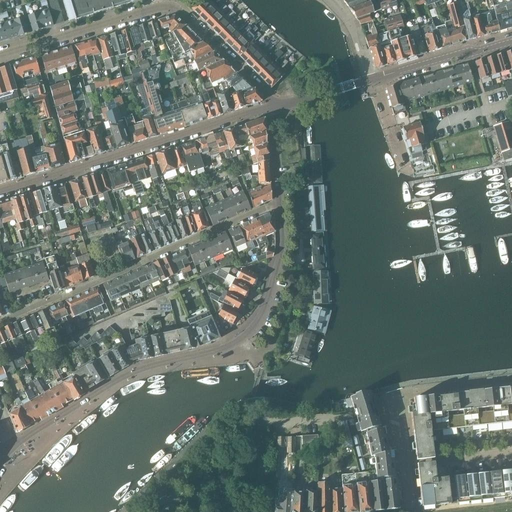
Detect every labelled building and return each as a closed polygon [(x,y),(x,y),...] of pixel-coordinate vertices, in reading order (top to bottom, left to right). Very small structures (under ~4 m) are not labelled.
[(62,0),(69,21),(69,22),(138,1),(137,0),(62,0)] [(201,0),(192,9),(199,16),(212,2),(209,0),(201,0)] [(205,23),(218,9),(215,6),(220,1),(219,0),(213,0),(214,0),(212,2),(199,16),(205,23)] [(350,9),(361,5),(373,0),(344,0),(343,1),(350,9)] [(350,9),(357,19),(366,16),(368,15),(370,14),(381,10),(397,6),(395,0),(375,0),(361,5),(350,9)] [(485,0),(488,10),(494,9),(491,0),(485,0)] [(491,0),(494,9),(500,32),(511,28),(504,2),(503,0),(491,0)] [(511,28),(511,0),(503,0),(504,2),(511,28)] [(457,29),(461,43),(467,41),(468,41),(463,21),(461,13),(458,2),(447,6),(452,23),(454,31),(457,29)] [(218,9),(205,23),(212,29),(225,16),(222,13),(227,7),(223,4),(218,9)] [(492,24),(488,25),(490,34),(500,32),(494,9),(488,10),(489,13),(492,24)] [(39,13),(44,28),(53,25),(49,10),(39,13)] [(219,36),(233,21),(232,20),(230,21),(228,19),(231,15),(233,17),(236,14),(231,10),(225,16),(212,29),(219,36)] [(471,18),(469,11),(461,13),(463,21),(468,41),(477,38),(471,18)] [(44,28),(39,13),(28,16),(33,32),(44,28)] [(478,16),(484,36),(490,34),(488,25),(492,24),(489,13),(478,16)] [(175,16),(158,21),(159,23),(161,30),(168,28),(170,33),(186,26),(175,16)] [(368,22),(366,16),(357,19),(360,25),(368,22)] [(390,41),(392,46),(397,63),(418,56),(412,36),(401,39),(398,29),(404,28),(400,16),(385,21),(389,36),(391,41),(390,41)] [(471,18),(477,38),(484,36),(478,16),(471,18)] [(14,20),(19,36),(29,33),(24,17),(14,20)] [(225,42),(238,29),(240,28),(237,25),(241,20),(238,17),(233,21),(219,36),(225,42)] [(19,36),(14,20),(4,23),(9,39),(19,36)] [(153,47),(163,44),(157,24),(156,21),(147,24),(153,47)] [(0,41),(9,39),(4,23),(0,24),(0,41)] [(254,26),(251,23),(248,27),(242,33),(238,29),(225,42),(232,49),(245,36),(254,26)] [(451,46),(460,43),(461,43),(457,29),(454,31),(452,23),(445,25),(445,26),(451,46)] [(153,47),(147,24),(138,27),(144,50),(153,47)] [(427,25),(421,27),(424,36),(429,53),(441,49),(436,32),(437,32),(436,29),(434,25),(428,27),(427,25)] [(171,38),(165,41),(167,44),(191,32),(190,30),(186,26),(170,33),(169,34),(171,38)] [(238,55),(251,42),(254,40),(252,38),(253,37),(252,35),(257,29),(254,26),(245,36),(232,49),(238,55)] [(417,26),(409,28),(412,36),(418,56),(426,54),(417,26)] [(445,26),(436,29),(437,32),(436,32),(441,49),(442,49),(451,46),(445,26)] [(129,29),(136,54),(138,62),(143,60),(141,52),(145,51),(144,50),(138,27),(129,29)] [(375,28),(370,30),(372,36),(365,38),(369,49),(381,45),(380,43),(379,43),(378,40),(375,28)] [(120,32),(125,49),(127,57),(136,54),(129,29),(120,32)] [(125,49),(120,32),(108,36),(112,49),(113,48),(115,52),(115,53),(116,57),(117,60),(127,57),(125,49)] [(175,48),(180,45),(196,37),(191,32),(167,44),(168,47),(174,45),(175,48)] [(97,39),(103,60),(106,71),(113,69),(110,59),(116,57),(115,53),(115,52),(113,48),(112,49),(108,36),(97,39)] [(390,41),(391,41),(389,36),(378,40),(379,43),(380,43),(381,45),(382,49),(381,49),(386,66),(397,63),(392,46),(390,41)] [(171,50),(170,51),(172,56),(183,50),(183,51),(202,42),(198,38),(197,37),(196,37),(180,45),(175,48),(171,50)] [(103,60),(97,39),(89,41),(96,65),(97,70),(101,68),(99,61),(103,60)] [(96,65),(89,41),(82,44),(88,67),(89,67),(93,66),(94,70),(97,70),(96,65)] [(202,42),(183,51),(185,54),(191,52),(194,58),(195,61),(213,52),(208,47),(205,45),(203,43),(202,42)] [(238,55),(245,62),(258,49),(251,42),(238,55)] [(266,42),(258,49),(245,62),(251,68),(265,56),(267,53),(265,52),(263,54),(261,52),(268,45),(266,42)] [(89,68),(89,67),(88,67),(82,44),(74,46),(75,48),(78,60),(81,70),(89,68)] [(381,45),(369,49),(373,63),(373,64),(373,65),(374,66),(375,69),(386,66),(381,49),(382,49),(381,45)] [(71,47),(61,50),(67,68),(77,65),(71,47)] [(51,53),(57,71),(67,68),(61,50),(51,53)] [(188,64),(185,66),(190,76),(198,72),(200,71),(205,69),(223,61),(221,59),(215,54),(213,52),(195,61),(188,64)] [(51,53),(41,56),(47,74),(57,71),(51,53)] [(505,53),(495,56),(500,74),(510,71),(505,53)] [(168,56),(166,55),(157,58),(158,63),(169,58),(168,56)] [(155,56),(147,59),(148,60),(150,66),(158,63),(155,56)] [(251,68),(258,75),(271,62),(265,56),(251,68)] [(495,56),(485,59),(490,76),(500,74),(495,56)] [(28,73),(34,72),(35,75),(38,74),(40,73),(36,58),(24,61),(28,73)] [(485,59),(475,62),(480,79),(490,76),(485,59)] [(148,60),(138,63),(140,68),(142,72),(150,69),(150,66),(148,60)] [(285,60),(280,66),(283,69),(288,63),(285,60)] [(24,61),(13,64),(17,80),(23,78),(22,75),(28,73),(24,61)] [(231,68),(223,61),(205,69),(210,83),(211,84),(211,83),(222,78),(224,80),(235,72),(231,69),(231,68)] [(258,75),(264,81),(278,68),(271,62),(258,75)] [(467,64),(457,67),(463,85),(473,82),(467,64)] [(0,112),(1,113),(0,110),(0,103),(19,98),(16,91),(17,91),(10,65),(9,65),(9,66),(0,68),(0,112)] [(453,88),(463,85),(457,67),(448,70),(453,88)] [(271,88),(284,75),(278,68),(264,81),(271,88)] [(166,114),(159,88),(156,88),(150,69),(142,72),(139,73),(139,74),(153,119),(159,136),(169,132),(172,131),(166,114)] [(443,91),(453,88),(448,70),(438,73),(443,91)] [(174,78),(176,82),(179,81),(188,78),(187,73),(174,78)] [(237,73),(225,82),(227,90),(242,79),(237,73)] [(433,94),(443,91),(438,73),(428,76),(433,94)] [(144,123),(148,139),(159,136),(153,119),(139,74),(136,75),(132,76),(134,83),(137,82),(144,107),(148,118),(142,119),(144,123)] [(132,76),(122,79),(124,85),(134,83),(132,76)] [(424,97),(433,94),(428,76),(418,79),(424,97)] [(122,79),(109,82),(110,85),(111,89),(124,85),(122,79)] [(243,95),(254,90),(242,79),(227,90),(234,111),(246,107),(243,95)] [(414,100),(424,97),(418,79),(409,82),(414,100)] [(50,87),(53,97),(70,91),(67,81),(50,87)] [(223,93),(216,95),(223,115),(234,111),(227,90),(225,82),(221,84),(223,93)] [(404,103),(414,100),(409,82),(399,85),(404,103)] [(31,101),(46,96),(43,83),(40,84),(20,90),(22,95),(24,102),(31,101)] [(212,86),(205,89),(203,84),(199,86),(203,95),(199,96),(207,120),(223,115),(216,95),(213,86),(212,86)] [(94,85),(85,88),(87,97),(97,95),(94,85)] [(398,85),(386,89),(394,115),(406,112),(404,104),(403,104),(398,85)] [(254,90),(243,95),(246,107),(261,102),(254,90)] [(53,97),(56,107),(73,101),(70,91),(53,97)] [(188,99),(187,100),(196,123),(197,123),(207,120),(199,96),(198,97),(198,96),(188,99)] [(133,144),(148,139),(144,123),(136,126),(132,115),(127,117),(121,97),(114,99),(118,110),(120,119),(124,118),(131,138),(131,139),(131,141),(132,142),(133,142),(133,144)] [(80,108),(76,109),(77,112),(81,111),(84,109),(91,107),(88,98),(84,99),(84,100),(86,105),(80,107),(80,108)] [(187,100),(177,103),(185,127),(195,124),(196,123),(187,100)] [(56,109),(58,118),(77,112),(76,109),(75,102),(56,109)] [(167,112),(166,114),(172,131),(185,127),(177,103),(170,106),(172,112),(171,112),(170,112),(167,112)] [(7,117),(19,113),(17,108),(5,112),(7,117)] [(109,113),(106,114),(107,120),(108,122),(109,127),(110,130),(117,149),(129,145),(128,142),(124,130),(122,123),(120,119),(118,110),(109,113)] [(76,113),(58,118),(61,127),(86,119),(84,114),(77,117),(76,113)] [(86,119),(61,127),(63,135),(81,130),(81,132),(84,131),(86,131),(84,123),(87,123),(86,119)] [(264,119),(245,125),(249,137),(265,132),(264,119)] [(87,123),(84,123),(86,131),(93,152),(96,151),(99,154),(105,152),(99,133),(97,127),(96,128),(92,129),(90,122),(87,123)] [(511,134),(511,133),(511,132),(511,123),(509,124),(508,122),(493,127),(501,152),(502,152),(504,160),(511,157),(511,134)] [(420,123),(402,128),(411,159),(423,155),(422,151),(421,146),(425,145),(422,135),(423,135),(420,123)] [(245,125),(235,129),(239,143),(245,141),(247,146),(249,145),(250,145),(249,142),(251,142),(249,137),(245,125)] [(42,129),(39,130),(44,146),(50,169),(65,164),(60,145),(48,148),(47,145),(48,145),(48,144),(48,143),(47,137),(45,129),(42,129)] [(239,143),(235,129),(223,133),(232,158),(237,157),(234,149),(241,147),(239,143)] [(103,132),(99,133),(105,152),(117,149),(110,130),(106,131),(105,131),(103,132)] [(67,140),(64,141),(70,163),(77,161),(80,160),(81,160),(78,147),(88,144),(84,131),(81,132),(82,135),(67,140)] [(84,131),(88,144),(78,147),(81,160),(95,155),(95,154),(94,155),(93,152),(86,131),(84,131)] [(265,132),(249,137),(251,142),(249,142),(250,145),(252,144),(253,148),(266,143),(266,136),(265,132)] [(232,158),(223,133),(215,135),(220,153),(225,152),(228,160),(232,158)] [(220,153),(215,135),(204,139),(210,156),(213,155),(220,153)] [(22,139),(14,141),(14,143),(17,152),(24,177),(37,173),(29,149),(27,142),(26,138),(22,139)] [(204,159),(204,158),(210,156),(204,139),(196,141),(203,165),(207,164),(205,159),(204,159)] [(32,141),(27,142),(29,149),(37,173),(50,169),(44,146),(34,149),(33,143),(32,141)] [(203,165),(196,141),(188,144),(196,171),(204,168),(203,165)] [(14,143),(7,145),(10,157),(15,176),(16,179),(24,177),(17,152),(14,143)] [(250,145),(249,145),(250,151),(254,150),(255,155),(252,156),(251,156),(254,165),(257,164),(268,161),(268,153),(266,143),(253,148),(252,144),(250,145)] [(16,179),(15,176),(10,157),(7,144),(0,146),(4,161),(10,181),(16,179)] [(188,166),(187,166),(190,173),(196,171),(188,144),(181,146),(188,166)] [(0,145),(0,184),(4,183),(10,181),(9,176),(4,161),(3,155),(0,146),(0,145)] [(169,150),(176,170),(187,166),(188,166),(181,146),(169,150)] [(312,146),(314,183),(322,183),(320,146),(312,146)] [(169,150),(156,155),(162,174),(176,170),(169,150)] [(156,155),(146,158),(152,178),(152,180),(154,185),(159,184),(157,178),(163,176),(162,174),(156,155)] [(146,158),(126,164),(133,189),(136,196),(143,193),(140,182),(152,178),(146,158)] [(252,178),(253,182),(259,181),(259,184),(262,184),(262,186),(270,186),(268,161),(257,164),(259,176),(251,176),(252,178)] [(119,170),(117,171),(123,190),(124,192),(133,189),(126,164),(118,167),(118,168),(119,170)] [(240,169),(242,176),(250,173),(248,166),(240,169)] [(115,168),(106,171),(113,193),(123,190),(117,171),(115,171),(115,169),(115,168)] [(97,176),(102,194),(105,203),(108,212),(113,211),(107,192),(111,190),(106,176),(104,172),(96,175),(97,176)] [(228,175),(230,180),(234,179),(235,178),(239,177),(237,172),(228,175)] [(96,175),(89,177),(95,196),(98,195),(102,194),(97,176),(96,175)] [(95,196),(89,177),(82,179),(88,198),(91,209),(95,207),(92,197),(95,196)] [(82,179),(69,183),(75,202),(78,201),(80,208),(81,213),(85,211),(85,209),(86,208),(85,206),(87,206),(85,199),(88,198),(82,179)] [(63,214),(74,210),(66,184),(55,187),(60,201),(63,214)] [(193,184),(182,188),(184,193),(187,192),(195,189),(193,184)] [(259,184),(246,188),(253,208),(272,200),(270,186),(262,186),(262,184),(259,184)] [(308,187),(312,232),(321,231),(324,231),(321,186),(308,187)] [(43,191),(48,212),(56,210),(56,212),(59,211),(60,213),(56,214),(58,222),(65,221),(63,214),(60,201),(55,187),(43,191)] [(33,193),(39,215),(44,214),(47,225),(52,224),(48,212),(43,191),(33,193)] [(241,214),(251,209),(244,192),(234,197),(241,214)] [(27,196),(36,226),(36,227),(44,225),(42,218),(40,218),(39,215),(33,193),(27,196)] [(183,193),(176,195),(179,203),(186,200),(183,193)] [(19,198),(25,221),(29,220),(32,228),(36,226),(27,196),(19,198)] [(224,201),(232,218),(241,214),(234,197),(224,201)] [(19,198),(11,200),(17,219),(18,224),(16,224),(17,228),(18,231),(19,231),(24,229),(22,222),(25,221),(19,198)] [(9,221),(17,219),(11,200),(3,202),(9,221)] [(232,218),(224,201),(215,205),(222,222),(232,218)] [(0,216),(2,224),(9,221),(3,202),(0,203),(0,216)] [(197,233),(210,227),(203,210),(200,203),(188,207),(197,233)] [(213,226),(222,222),(215,205),(206,209),(213,226)] [(188,206),(180,209),(190,236),(197,233),(188,207),(188,206)] [(180,209),(173,211),(176,220),(183,239),(190,236),(180,209)] [(273,212),(258,219),(265,236),(275,232),(273,212)] [(131,213),(123,216),(124,218),(126,223),(133,220),(131,213)] [(172,244),(180,240),(173,223),(169,225),(165,216),(161,218),(164,227),(172,244)] [(163,247),(172,244),(164,227),(161,228),(156,217),(152,219),(163,247)] [(94,218),(81,222),(83,227),(94,224),(95,223),(94,218)] [(136,230),(146,255),(153,251),(146,234),(142,235),(138,224),(142,223),(140,218),(136,219),(132,221),(134,227),(136,230)] [(147,220),(152,232),(148,233),(155,251),(163,247),(152,219),(151,218),(147,220)] [(258,219),(248,223),(256,240),(258,246),(268,242),(265,236),(258,219)] [(256,240),(248,223),(239,227),(246,243),(249,250),(255,248),(252,242),(256,240)] [(86,226),(88,234),(96,231),(94,224),(86,226)] [(67,229),(69,235),(80,232),(78,226),(67,229)] [(239,227),(229,232),(236,248),(246,243),(239,227)] [(67,229),(55,233),(56,238),(69,235),(67,229)] [(136,230),(128,234),(138,258),(146,255),(136,230)] [(223,254),(233,250),(225,233),(216,237),(223,254)] [(310,233),(313,270),(324,269),(324,260),(323,248),(322,238),(321,233),(310,233)] [(223,254),(216,237),(207,241),(214,258),(223,254)] [(50,241),(40,244),(43,252),(52,249),(50,241)] [(124,263),(135,259),(128,243),(123,245),(121,241),(116,243),(123,260),(124,263)] [(214,258),(207,241),(197,245),(205,262),(214,258)] [(82,256),(76,258),(83,281),(95,276),(84,243),(78,244),(82,256)] [(3,246),(5,254),(11,253),(9,244),(3,246)] [(197,245),(188,249),(195,266),(205,262),(197,245)] [(187,249),(179,253),(187,273),(191,271),(188,264),(193,262),(187,249)] [(176,269),(179,268),(184,280),(189,278),(187,273),(179,253),(171,256),(176,269)] [(66,264),(60,266),(59,263),(61,262),(58,254),(54,255),(54,257),(56,264),(58,271),(64,289),(73,285),(67,266),(66,264)] [(73,285),(83,281),(76,258),(75,255),(71,256),(73,262),(66,264),(67,266),(73,285)] [(175,269),(176,269),(171,256),(162,260),(170,277),(177,274),(175,269)] [(64,289),(58,271),(56,264),(54,257),(45,259),(54,290),(55,293),(64,289)] [(170,277),(162,260),(154,264),(161,281),(170,277)] [(32,266),(37,284),(47,281),(42,263),(32,266)] [(153,264),(143,269),(150,285),(160,281),(153,264)] [(37,284),(32,266),(22,269),(28,287),(37,284)] [(237,279),(250,286),(252,287),(253,286),(254,285),(256,283),(255,281),(260,271),(251,266),(247,267),(246,270),(245,269),(242,269),(237,279)] [(28,287),(22,269),(13,272),(18,290),(28,287)] [(150,285),(143,269),(133,273),(140,289),(150,285)] [(248,288),(245,286),(234,280),(235,278),(227,274),(225,273),(219,270),(217,275),(225,279),(225,280),(232,284),(228,292),(243,299),(244,298),(245,297),(247,294),(247,292),(246,291),(248,288)] [(3,276),(8,293),(18,290),(13,272),(3,276)] [(314,273),(315,297),(320,297),(320,303),(328,303),(326,272),(324,273),(314,273)] [(140,289),(133,273),(123,277),(130,293),(140,289)] [(130,293),(123,277),(113,281),(120,298),(130,293)] [(202,277),(195,280),(198,286),(204,283),(202,277)] [(113,281),(104,285),(111,302),(120,298),(113,281)] [(101,306),(106,304),(101,294),(99,290),(98,287),(90,291),(99,313),(104,311),(101,306)] [(153,293),(155,297),(165,293),(163,289),(158,291),(159,291),(153,293)] [(95,315),(99,313),(90,291),(87,292),(82,294),(89,311),(93,309),(95,315)] [(162,297),(155,300),(158,306),(164,306),(171,306),(170,300),(178,297),(176,291),(175,291),(162,297)] [(219,301),(223,303),(237,310),(239,306),(239,307),(240,306),(241,305),(243,302),(242,301),(243,299),(228,292),(228,293),(227,292),(224,298),(222,297),(220,297),(220,298),(211,294),(210,296),(211,299),(218,303),(219,301)] [(82,294),(74,298),(83,320),(87,318),(85,313),(89,311),(82,294)] [(65,302),(71,315),(72,318),(77,316),(79,321),(83,320),(74,298),(65,302)] [(70,327),(69,325),(65,317),(71,315),(65,302),(55,306),(65,329),(69,327),(70,327)] [(225,333),(229,331),(233,324),(232,324),(234,320),(235,321),(235,320),(237,319),(238,317),(238,315),(238,314),(236,312),(222,305),(218,312),(220,313),(219,315),(221,321),(220,321),(225,333)] [(62,330),(65,329),(55,306),(47,309),(54,325),(59,322),(62,330)] [(158,311),(159,317),(159,318),(165,316),(164,313),(172,311),(171,306),(158,306),(158,311)] [(314,307),(308,329),(322,333),(327,310),(314,307)] [(38,313),(46,331),(54,327),(53,325),(54,325),(47,309),(38,313)] [(159,317),(158,311),(144,311),(144,317),(145,322),(146,323),(152,322),(151,318),(159,317)] [(190,326),(195,338),(199,347),(220,339),(218,335),(225,333),(220,321),(216,312),(210,315),(210,317),(190,326)] [(38,313),(29,317),(35,330),(37,337),(46,333),(45,331),(46,331),(38,313)] [(29,317),(21,321),(26,334),(30,332),(33,339),(32,339),(34,343),(36,347),(41,345),(37,337),(35,330),(29,317)] [(145,322),(144,317),(131,317),(131,323),(128,324),(129,330),(138,328),(138,324),(145,322)] [(21,321),(11,325),(17,338),(20,343),(24,352),(28,350),(22,336),(25,334),(26,334),(21,321)] [(24,352),(20,343),(11,325),(3,328),(9,341),(13,339),(19,355),(24,352)] [(100,336),(103,341),(111,336),(112,338),(119,335),(109,326),(100,336)] [(199,347),(195,338),(190,326),(183,328),(184,330),(177,332),(182,351),(199,347)] [(9,341),(3,328),(0,329),(0,344),(3,353),(7,361),(11,359),(4,343),(9,341)] [(297,330),(291,328),(289,334),(295,336),(297,330)] [(164,335),(168,354),(182,351),(177,332),(177,329),(169,331),(170,334),(164,335)] [(87,341),(90,346),(97,342),(98,345),(104,341),(103,341),(100,336),(96,332),(87,341)] [(306,332),(298,357),(303,359),(302,363),(307,364),(317,335),(306,332)] [(148,336),(154,358),(168,354),(164,335),(156,337),(156,334),(148,336)] [(74,347),(76,345),(73,342),(71,336),(60,341),(57,342),(60,347),(65,345),(69,350),(74,347)] [(148,336),(141,337),(142,340),(136,342),(140,361),(154,358),(148,336)] [(83,338),(76,345),(74,347),(77,352),(84,348),(85,350),(90,347),(90,346),(87,341),(83,338)] [(116,347),(109,351),(120,371),(133,363),(136,362),(140,361),(137,346),(131,349),(125,351),(123,347),(123,346),(122,347),(117,349),(116,347)] [(33,353),(37,360),(42,358),(39,351),(33,353)] [(104,357),(97,361),(107,378),(120,371),(109,351),(103,355),(104,357)] [(26,356),(30,364),(37,360),(33,353),(26,356)] [(22,358),(14,361),(17,368),(25,365),(22,358)] [(91,362),(84,366),(95,385),(107,378),(97,361),(92,364),(91,362)] [(12,362),(5,365),(7,371),(15,368),(12,362)] [(95,385),(84,366),(78,369),(79,371),(73,375),(82,389),(83,392),(95,385)] [(61,380),(62,381),(73,401),(84,394),(82,392),(74,377),(66,381),(65,378),(63,379),(61,380)] [(36,380),(33,382),(51,413),(54,412),(55,411),(62,407),(51,389),(44,393),(37,380),(36,380)] [(62,407),(73,401),(62,381),(60,382),(57,383),(56,381),(48,385),(51,389),(62,407)] [(30,388),(24,391),(27,398),(40,419),(40,420),(47,416),(48,416),(48,415),(51,414),(52,413),(51,413),(33,382),(33,383),(32,382),(28,384),(30,388)] [(414,407),(410,407),(416,455),(420,458),(434,456),(434,455),(432,445),(435,445),(511,436),(511,387),(414,398),(414,407)] [(374,456),(389,452),(384,427),(380,428),(379,426),(381,425),(377,412),(376,409),(370,391),(350,397),(356,414),(357,419),(361,432),(371,429),(372,431),(366,433),(371,456),(374,456)] [(30,426),(40,419),(27,398),(21,402),(18,398),(15,400),(18,406),(18,407),(30,426)] [(8,412),(9,415),(16,431),(17,431),(18,432),(19,432),(30,426),(18,407),(18,406),(17,407),(16,406),(15,406),(14,407),(13,407),(12,407),(11,408),(10,409),(10,410),(9,410),(9,411),(9,412),(8,412)] [(344,434),(347,434),(349,433),(348,428),(346,421),(341,423),(341,434),(344,434)] [(302,436),(302,445),(318,444),(318,436),(302,436)] [(390,511),(398,511),(400,511),(396,479),(394,480),(393,477),(396,477),(393,451),(389,452),(374,456),(376,471),(341,475),(344,511),(381,511),(391,510),(390,511)] [(417,469),(420,488),(422,507),(457,503),(455,483),(448,484),(446,465),(417,469)] [(505,498),(511,496),(511,470),(502,471),(505,498)] [(490,473),(493,499),(501,498),(501,499),(502,499),(502,498),(505,498),(502,471),(490,473)] [(490,499),(493,499),(490,473),(478,474),(481,500),(489,499),(489,500),(490,500),(490,499)] [(466,475),(469,502),(477,501),(477,502),(478,502),(478,501),(481,500),(478,474),(466,475)] [(466,502),(469,502),(466,475),(454,477),(455,483),(457,503),(465,502),(465,503),(466,503),(466,502)] [(318,483),(317,492),(317,511),(329,511),(329,483),(318,483)] [(293,492),(291,511),(317,511),(317,492),(308,492),(309,489),(303,488),(303,493),(293,492)] [(291,511),(293,492),(293,490),(277,489),(274,511),(291,511)] [(342,511),(341,489),(329,489),(330,511),(342,511)]
